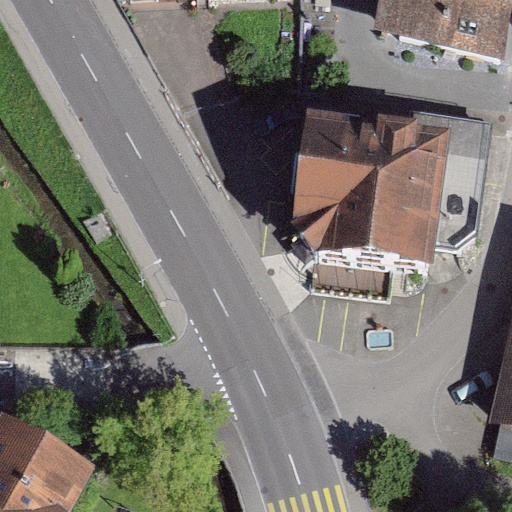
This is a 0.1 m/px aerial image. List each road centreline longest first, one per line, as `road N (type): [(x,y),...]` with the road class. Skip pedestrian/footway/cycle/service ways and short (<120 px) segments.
road 1 (primary): [(50,0),(251,359)]
road 2 (residential): [(277,418),(397,389),(440,363),(492,284),(511,221)]
road 3 (residential): [(0,378),(181,378),(251,359)]
